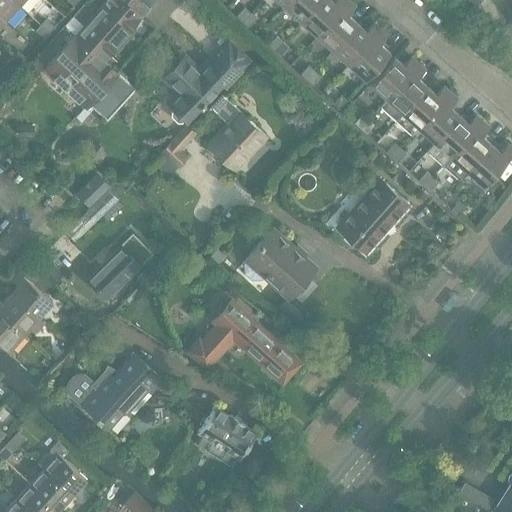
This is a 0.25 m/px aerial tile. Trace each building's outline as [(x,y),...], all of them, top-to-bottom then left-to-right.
[(0,0),(0,19),(4,22),(18,6),(10,0),(0,0)] [(106,0),(43,69),(85,107),(88,103),(117,73),(117,72),(102,59),(141,16),(136,11),(142,4),(137,0),(106,0)] [(300,22),(319,0),(291,0),(285,8),(300,22)] [(317,37),(348,1),(347,0),(336,0),(334,3),(330,0),(319,0),(300,22),(317,37)] [(333,51),(357,24),(349,17),(356,8),(348,1),(317,37),(333,51)] [(243,21),(251,12),(244,7),(236,16),(243,21)] [(251,12),(243,21),(248,26),(256,17),(251,12)] [(40,26),(49,34),(55,27),(46,19),(40,26)] [(349,66),(381,31),(374,24),(366,32),(357,24),(333,51),(349,66)] [(45,38),(49,34),(40,26),(36,30),(45,38)] [(381,31),(349,66),(366,81),(389,54),(380,46),(388,37),(381,31)] [(165,102),(173,109),(171,111),(171,115),(177,121),(182,120),(183,119),(187,122),(223,85),(227,89),(253,60),(228,36),(200,66),(185,51),(161,77),(176,91),(165,102)] [(275,50),(283,41),(276,36),(268,45),(275,50)] [(283,41),(275,50),(280,55),(288,46),(283,41)] [(11,58),(20,66),(27,58),(18,50),(11,58)] [(386,99),(418,64),(411,58),(403,66),(394,57),(369,84),(386,99)] [(16,70),(20,66),(11,58),(7,62),(16,70)] [(397,120),(426,87),(418,79),(425,71),(418,64),(386,99),(381,106),(397,120)] [(307,80),(315,71),(308,65),(300,74),(307,80)] [(315,71),(307,80),(312,85),(320,75),(315,71)] [(117,73),(88,103),(107,119),(140,81),(132,73),(126,81),(117,73)] [(418,128),(450,93),(443,87),(436,95),(426,87),(397,120),(413,134),(418,128)] [(435,143),(459,116),(450,108),(458,100),(450,93),(418,128),(435,143)] [(341,95),(333,104),(339,109),(347,100),(341,95)] [(223,96),(212,107),(228,122),(207,144),(234,169),(265,136),(223,96)] [(360,128),(368,120),(362,114),(354,123),(360,128)] [(444,165),(482,122),(475,116),(468,124),(459,116),(435,143),(428,151),(444,165)] [(360,128),(366,134),(374,125),(368,120),(360,128)] [(460,180),(467,172),(491,145),(482,137),(489,129),(482,122),(444,165),(460,180)] [(20,125),(20,135),(32,135),(32,125),(20,125)] [(180,151),(196,133),(187,125),(161,152),(179,168),(188,158),(180,151)] [(393,157),(401,148),(394,142),(387,151),(393,157)] [(491,145),(467,172),(483,187),(511,154),(511,148),(508,145),(500,154),(491,145)] [(401,148),(393,157),(398,161),(406,153),(401,148)] [(425,185),(433,177),(426,171),(419,179),(425,185)] [(404,178),(398,172),(392,179),(398,185),(404,178)] [(97,173),(76,194),(90,208),(109,188),(110,187),(97,173)] [(433,177),(425,185),(430,190),(438,181),(433,177)] [(364,252),(407,203),(385,184),(375,195),(370,190),(357,204),(353,205),(348,210),(348,214),(337,227),(364,252)] [(119,197),(109,188),(90,208),(68,232),(78,242),(119,197)] [(451,210),(457,215),(464,206),(459,201),(451,210)] [(298,243),(293,249),(271,230),(245,259),(246,260),(244,262),(244,272),(252,279),(262,278),(264,276),(288,298),(315,269),(303,258),(308,252),(298,243)] [(140,264),(138,262),(147,253),(136,242),(127,251),(121,245),(88,278),(106,297),(140,264)] [(226,254),(217,247),(210,256),(218,263),(226,254)] [(52,285),(64,274),(44,254),(44,253),(32,265),(52,285)] [(50,284),(41,276),(19,257),(5,274),(17,285),(10,293),(37,317),(38,318),(54,300),(44,291),(50,284)] [(453,292),(442,306),(447,310),(458,296),(453,292)] [(37,317),(10,293),(2,302),(0,300),(0,312),(24,333),(29,328),(35,333),(44,323),(38,318),(37,317)] [(286,298),(279,306),(291,317),(298,309),(286,298)] [(198,338),(187,351),(206,368),(232,338),(238,344),(255,359),(282,382),(300,362),(234,303),(201,340),(198,338)] [(0,343),(9,351),(24,333),(0,312),(0,343)] [(111,352),(118,336),(107,332),(100,348),(111,352)] [(66,390),(66,392),(108,429),(123,412),(129,418),(162,381),(132,353),(112,376),(106,371),(103,374),(100,372),(94,380),(84,372),(81,371),(79,371),(74,373),(70,377),(67,381),(66,386),(66,390)] [(187,402),(182,410),(197,419),(201,411),(187,402)] [(214,406),(191,441),(233,468),(255,434),(256,433),(255,432),(245,426),(246,424),(231,414),(230,416),(214,406)] [(11,439),(18,446),(25,439),(18,432),(11,439)] [(11,454),(18,446),(11,439),(3,447),(11,454)] [(88,478),(59,452),(64,447),(57,440),(38,462),(45,468),(44,469),(73,495),(88,478)] [(59,510),(73,495),(44,469),(30,484),(59,510)] [(509,483),(511,485),(494,511),(495,511),(511,511),(511,473),(509,475),(508,477),(508,479),(508,481),(509,483)] [(452,503),(468,511),(486,511),(494,498),(464,481),(452,503)] [(31,511),(57,511),(59,510),(30,484),(16,499),(31,511)] [(200,485),(192,501),(202,506),(211,491),(200,485)] [(132,511),(150,511),(152,510),(132,493),(123,504),(132,511)] [(31,511),(16,499),(4,511),(31,511)]
